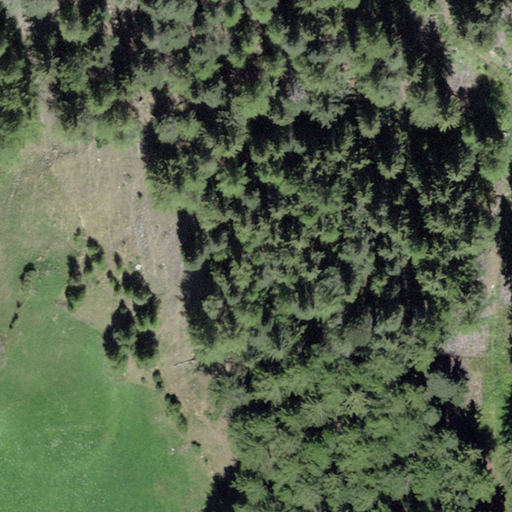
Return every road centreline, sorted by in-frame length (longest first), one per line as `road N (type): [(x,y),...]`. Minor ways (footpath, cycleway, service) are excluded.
road 1 (track): [(505,511),(489,402),(488,308),(511,167)]
road 2 (track): [(511,95),(494,56),(445,20),(443,0)]
